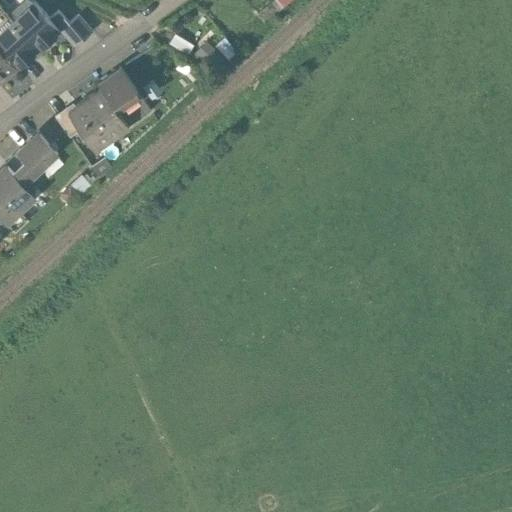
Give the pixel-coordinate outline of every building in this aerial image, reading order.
[(31,2),(11,20),(37,47),(56,29),(48,21),(31,2)] [(0,45),(17,65),(37,47),(11,20),(0,6),(0,45)] [(69,24),(58,12),(48,21),(56,29),(72,46),(81,37),(69,24)] [(93,30),(79,15),(69,24),(81,37),(83,38),(93,30)] [(193,46),(175,35),(169,45),(187,56),(193,46)] [(0,80),(17,65),(0,45),(0,80)] [(98,84),(102,89),(115,107),(128,125),(149,110),(119,69),(98,84)] [(152,79),(142,85),(150,97),(160,91),(152,79)] [(128,125),(115,107),(102,89),(71,111),(86,131),(79,136),(92,152),(128,125)] [(71,111),(68,107),(53,119),(72,141),(79,136),(86,131),(71,111)] [(18,152),(26,161),(35,170),(57,150),(39,131),(18,152)] [(15,171),(8,163),(0,170),(0,214),(16,231),(29,219),(19,208),(34,193),(24,182),(35,170),(26,161),(15,171)]
